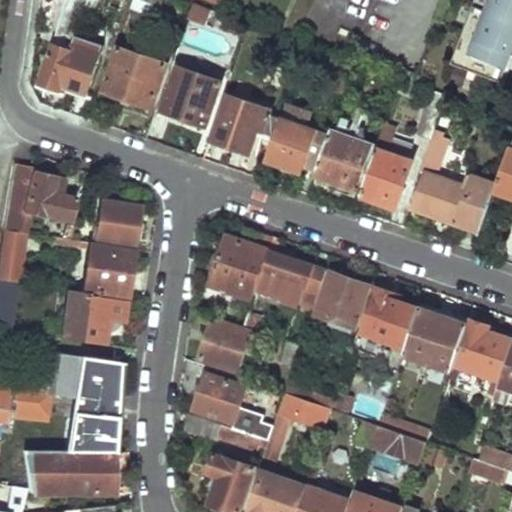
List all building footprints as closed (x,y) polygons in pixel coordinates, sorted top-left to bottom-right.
[(69,0),(54,46),(71,52),(76,37),(87,5),(95,8),(97,0),(69,0)] [(457,68),(482,0),(475,0),(451,66),(457,68)] [(511,0),(482,0),(457,68),(499,84),(506,68),(511,70),(511,0)] [(212,11),(191,3),(187,17),(207,24),(212,11)] [(212,11),(207,24),(217,28),(222,16),(217,14),(212,11)] [(76,37),(71,52),(54,46),(40,84),(84,99),(99,56),(100,54),(101,55),(104,47),(76,37)] [(151,107),(165,64),(118,49),(104,91),(151,107)] [(341,91),(349,67),(334,63),(327,86),(341,91)] [(204,126),(220,81),(177,66),(162,110),(204,126)] [(433,130),(445,98),(427,91),(413,135),(430,141),(433,130)] [(272,141),(280,119),(268,114),(269,109),(225,93),(209,141),(254,157),(261,137),(272,141)] [(310,113),(284,104),(280,119),(304,128),(310,113)] [(299,166),(314,171),(326,135),(304,128),(280,119),(272,141),(265,161),(298,173),(299,166)] [(384,152),(391,128),(383,126),(376,148),(377,149),(363,196),(396,208),(410,163),(384,152)] [(493,192),(495,185),(468,176),(464,187),(434,178),(444,145),(439,143),(442,134),(433,130),(430,141),(419,172),(423,174),(412,210),(478,233),(493,192)] [(511,198),(511,135),(495,185),(493,192),(511,198)] [(360,194),(374,153),(330,137),(316,177),(360,194)] [(69,219),(76,192),(52,186),(54,177),(35,171),(36,165),(13,160),(3,227),(10,228),(11,223),(24,225),(28,208),(69,219)] [(135,245),(140,205),(103,199),(100,219),(95,218),(92,238),(135,245)] [(72,238),(75,224),(58,220),(50,234),(68,237),(72,238)] [(25,230),(10,228),(3,227),(0,243),(0,248),(22,252),(25,230)] [(261,273),(268,252),(226,238),(210,285),(252,300),(261,273)] [(91,241),(86,240),(78,290),(82,290),(83,289),(128,295),(134,250),(91,243),(91,241)] [(0,277),(17,280),(22,252),(0,248),(0,277)] [(317,293),(325,272),(268,252),(261,273),(264,274),(259,292),(290,303),(297,286),(317,293)] [(354,329),(368,286),(330,273),(315,315),(354,329)] [(401,348),(417,303),(376,289),(361,332),(401,348)] [(124,319),(127,300),(70,291),(64,333),(104,340),(108,317),(124,319)] [(0,327),(16,329),(20,307),(0,303),(0,327)] [(426,364),(442,317),(418,309),(402,355),(426,364)] [(257,333),(261,320),(248,314),(243,328),(257,333)] [(452,365),(465,325),(442,317),(426,364),(450,372),(452,365)] [(498,387),(511,344),(511,339),(489,331),(490,327),(468,319),(465,325),(452,365),(490,379),(482,403),(491,406),(498,387)] [(239,367),(250,335),(213,320),(199,357),(244,374),(244,370),(239,367)] [(292,366),(298,347),(286,343),(279,362),(292,366)] [(511,391),(511,344),(498,387),(511,391)] [(112,451),(117,363),(47,350),(40,392),(48,393),(74,397),(67,451),(112,451)] [(233,424),(246,386),(207,372),(209,367),(183,358),(181,371),(202,379),(192,410),(233,424)] [(10,410),(13,389),(0,386),(0,428),(6,430),(10,410)] [(45,414),(48,393),(40,392),(13,389),(10,410),(45,414)] [(323,429),(331,409),(308,401),(283,392),(276,412),(271,426),(266,442),(264,448),(261,458),(268,460),(275,437),(282,439),(290,417),(323,429)] [(331,409),(333,401),(311,392),(308,401),(331,409)] [(346,410),(350,398),(340,394),(336,406),(346,410)] [(211,439),(216,424),(185,413),(180,429),(211,439)] [(387,429),(390,419),(382,415),(378,425),(387,429)] [(372,444),(378,425),(365,421),(359,440),(372,444)] [(266,442),(271,426),(263,423),(260,428),(253,430),(250,436),(266,442)] [(418,463),(426,442),(417,439),(387,429),(378,425),(372,444),(360,479),(367,481),(377,450),(418,463)] [(264,448),(266,442),(250,436),(223,427),(220,436),(257,450),(258,446),(264,448)] [(426,442),(429,432),(421,429),(417,439),(426,442)] [(426,442),(441,447),(445,437),(429,432),(426,442)] [(511,457),(484,448),(479,461),(511,472),(511,457)] [(112,493),(112,451),(67,451),(22,450),(30,492),(112,493)] [(232,511),(239,511),(254,467),(213,453),(207,473),(216,476),(209,503),(232,511)] [(342,511),(346,501),(311,489),(320,459),(314,457),(304,487),(295,511),(342,511)] [(511,472),(479,461),(473,458),(469,469),(511,483),(511,472)] [(295,511),(304,487),(262,472),(248,511),(295,511)] [(12,496),(9,511),(18,511),(23,485),(13,484),(10,496),(12,496)] [(400,511),(402,510),(355,492),(348,511),(400,511)] [(35,511),(47,511),(48,501),(22,501),(18,511),(35,511)]
